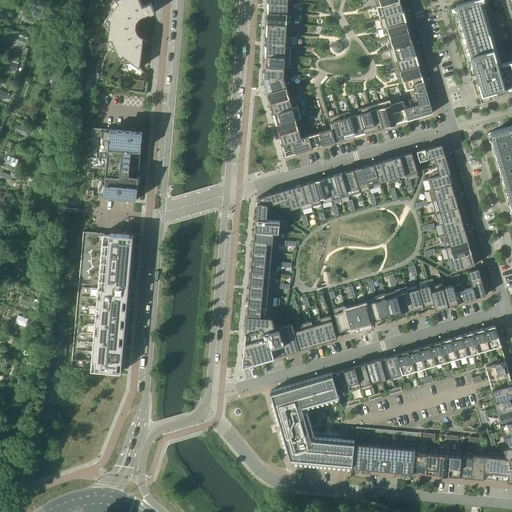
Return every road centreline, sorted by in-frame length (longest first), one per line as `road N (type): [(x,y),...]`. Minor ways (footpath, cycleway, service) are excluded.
road 1 (residential): [(203,409),(274,481),(511,505)]
road 2 (residential): [(208,391),(505,311)]
road 3 (tertiary): [(161,213),(143,411),(102,501)]
road 4 (residential): [(226,195),(452,128)]
road 5 (tertiary): [(180,0),(161,213)]
road 6 (tertiary): [(208,391),(226,195)]
road 7 (tertiary): [(226,195),(241,0)]
road 8 (residential): [(452,128),(505,311)]
road 9 (tertiary): [(157,511),(140,482),(147,443),(158,429),(203,409)]
road 10 (residential): [(415,0),(452,128)]
